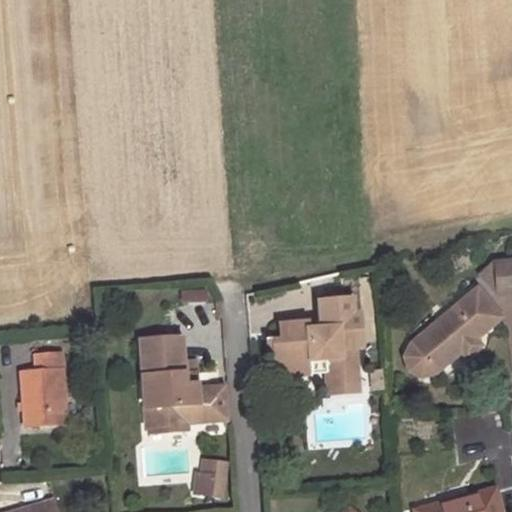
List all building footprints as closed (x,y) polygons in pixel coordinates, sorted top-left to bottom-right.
[(511,292),(511,262),(495,264),(481,275),(498,294),(511,292)] [(501,317),(477,290),(411,344),(435,372),(461,350),(467,357),(481,346),(475,339),(501,317)] [(320,321),(279,324),(280,338),(267,339),(268,351),(274,350),(275,367),(310,365),(310,360),(324,359),(325,373),(325,377),(356,374),(354,347),(361,347),(358,313),(353,313),(352,298),(318,301),(320,321)] [(181,361),(180,336),(138,339),(143,425),(162,424),(163,431),(185,430),(185,423),(184,406),(195,405),(196,410),(208,422),(224,421),(223,388),(195,389),(194,383),(192,384),(191,373),(194,373),(193,361),(181,361)] [(435,372),(411,344),(411,345),(408,348),(406,351),(405,353),(405,356),(405,360),(405,363),(406,366),(408,367),(408,368),(409,369),(413,373),(416,374),(418,375),(423,376),(428,375),(433,373),(435,372)] [(36,373),(20,374),(25,426),(63,423),(57,354),(35,355),(36,373)] [(325,373),(324,359),(310,360),(310,365),(275,367),(275,376),(325,373)] [(384,389),(383,371),(373,372),(374,390),(384,389)] [(358,391),(356,374),(325,377),(326,393),(358,391)] [(184,406),(185,423),(208,422),(196,410),(195,405),(184,406)] [(162,424),(143,425),(144,432),(163,431),(162,424)] [(215,461),(203,459),(201,473),(213,475),(215,461)] [(201,473),(197,472),(193,493),(210,495),(213,475),(201,473)] [(498,511),(493,491),(415,511),(498,511)]
